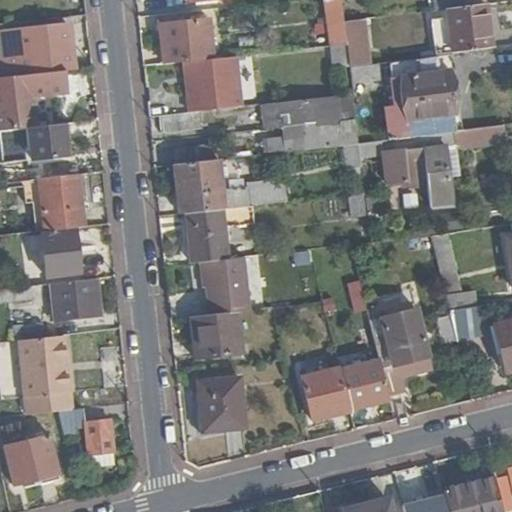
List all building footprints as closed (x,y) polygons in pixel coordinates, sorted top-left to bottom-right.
[(325,0),(331,47),(348,45),(345,23),(345,20),(342,0),(325,0)] [(356,19),(353,0),(342,0),(345,20),(356,19)] [(434,0),(436,12),(447,11),(466,8),(464,0),(434,0)] [(452,53),(491,49),(485,6),(466,8),(447,11),(452,53)] [(182,64),(212,60),(208,21),(158,26),(163,66),(182,64)] [(351,66),(365,64),(359,22),(345,23),(348,45),(351,66)] [(0,79),(65,72),(74,71),(69,26),(0,34),(3,61),(0,61),(0,79)] [(449,135),(457,134),(448,54),(389,61),(395,112),(386,113),(390,143),(421,139),(449,135)] [(202,113),(241,108),(237,58),(212,60),(182,64),(188,115),(202,113)] [(353,67),(356,94),(381,90),(378,64),(353,67)] [(0,79),(0,131),(25,129),(37,127),(34,97),(68,93),(65,72),(0,79)] [(304,144),(350,137),(358,136),(355,118),(342,120),(339,98),(302,103),(301,100),(271,104),(273,119),(299,116),(304,144)] [(204,130),(202,113),(188,115),(159,118),(162,135),(204,130)] [(69,160),(65,125),(37,127),(25,129),(29,164),(69,160)] [(351,148),(361,148),(359,135),(358,136),(350,137),(351,148)] [(451,148),(449,135),(421,139),(422,151),(385,157),(389,185),(429,180),(432,209),(454,206),(446,149),(451,148)] [(268,153),(292,152),(291,140),(268,141),(268,153)] [(348,172),(364,170),(361,148),(351,148),(345,149),(348,172)] [(182,215),(188,215),(251,208),(288,204),(286,186),(223,193),(220,162),(176,166),(182,215)] [(38,181),(44,233),(83,229),(78,176),(38,181)] [(188,215),(193,263),(200,262),(228,260),(225,227),(253,224),(251,208),(188,215)] [(41,237),(45,278),(80,274),(75,233),(41,237)] [(461,295),(446,235),(430,237),(445,298),(461,295)] [(234,313),(250,312),(244,258),(228,260),(200,262),(203,291),(206,291),(209,316),(234,313)] [(95,280),(53,285),(57,322),(99,317),(98,305),(103,304),(102,292),(97,293),(95,280)] [(31,287),(0,290),(0,305),(32,301),(31,287)] [(475,293),(461,295),(445,298),(448,311),(449,312),(477,308),(475,293)] [(456,342),(457,346),(485,337),(480,308),(477,308),(449,312),(456,342)] [(449,312),(448,311),(434,314),(441,346),(456,342),(449,312)] [(209,316),(190,318),(194,359),(238,354),(234,313),(209,316)] [(376,344),(380,361),(388,397),(405,393),(402,380),(422,375),(419,361),(429,358),(419,317),(396,322),(399,338),(376,344)] [(511,321),(496,325),(507,372),(511,370),(511,321)] [(62,338),(19,342),(28,417),(29,417),(58,414),(70,412),(62,338)] [(102,348),(66,352),(70,389),(106,384),(102,348)] [(351,410),(389,401),(388,397),(380,361),(342,370),(351,410)] [(310,421),(350,411),(339,368),(300,378),(310,421)] [(194,383),(200,434),(244,429),(238,378),(194,383)] [(70,412),(58,414),(64,438),(79,436),(78,431),(87,430),(86,423),(87,423),(85,411),(71,412),(70,412)] [(86,423),(87,430),(89,458),(114,455),(111,420),(87,423),(86,423)] [(33,482),(34,488),(60,481),(49,437),(3,448),(12,487),(33,482)] [(114,455),(89,458),(91,470),(115,467),(114,455)] [(504,511),(501,498),(494,473),(478,477),(479,482),(444,491),(449,509),(447,509),(448,511),(504,511)] [(391,511),(388,501),(344,511),(391,511)]
